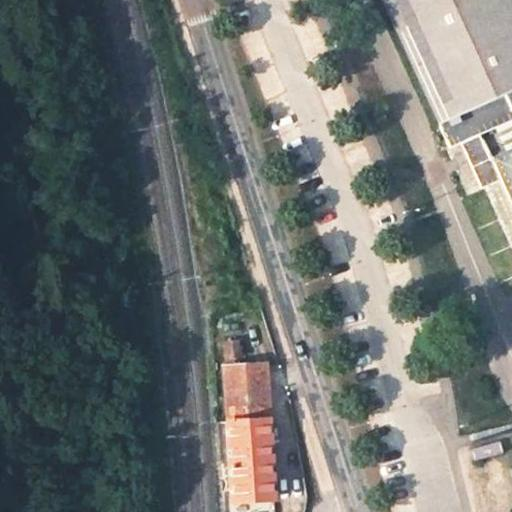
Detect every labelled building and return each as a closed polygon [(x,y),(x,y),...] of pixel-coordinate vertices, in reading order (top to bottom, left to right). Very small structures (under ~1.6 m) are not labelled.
[(511,0),(379,0),(448,151),(481,136),(494,130),(511,122),(511,0)] [(511,122),(494,130),(503,151),(511,146),(511,122)] [(490,156),(481,136),(448,151),(451,160),(456,171),(490,156)] [(490,156),(456,171),(467,197),(485,189),(511,249),(511,146),(503,151),(490,156)] [(240,356),(238,343),(225,344),(227,358),(240,356)] [(268,420),(265,366),(225,369),(229,423),(268,420)] [(273,498),(268,420),(229,423),(235,501),(273,498)] [(511,440),(480,447),(490,496),(511,491),(511,440)]
